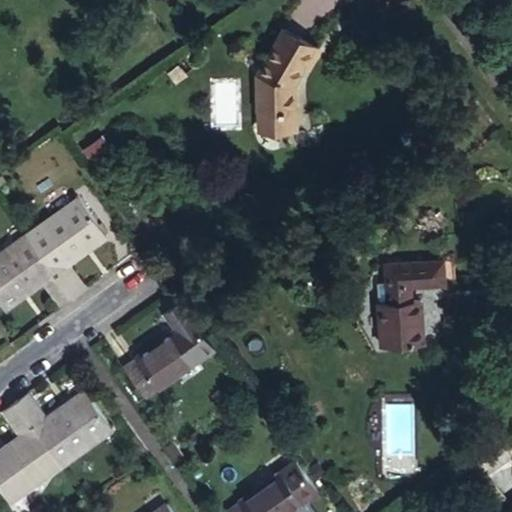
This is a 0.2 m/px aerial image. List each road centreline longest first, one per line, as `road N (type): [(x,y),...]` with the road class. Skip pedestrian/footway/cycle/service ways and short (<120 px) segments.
road 1 (residential): [(0,381),(145,274)]
road 2 (residential): [(511,109),(432,0)]
